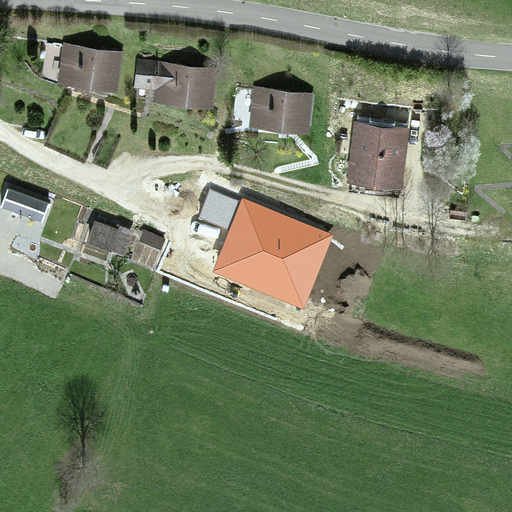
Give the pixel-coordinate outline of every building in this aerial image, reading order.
[(113,55),(62,47),(56,82),(108,90),(113,55)] [(212,74),(137,62),(133,88),(149,91),(147,99),(206,108),(212,74)] [(307,95),(255,87),(250,125),(301,133),(307,95)] [(403,128),(357,121),(348,176),(394,183),(403,128)] [(328,236),(244,203),(216,271),(300,304),(328,236)] [(130,234),(95,221),(87,241),(123,254),(130,234)]
